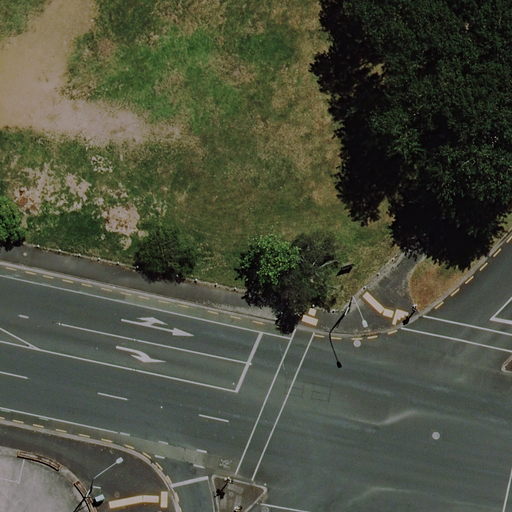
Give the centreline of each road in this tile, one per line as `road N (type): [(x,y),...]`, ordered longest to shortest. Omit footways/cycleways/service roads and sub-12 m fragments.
road 1 (secondary): [(386,425),(158,376)]
road 2 (residential): [(386,425),(511,296)]
road 3 (secondary): [(158,376),(0,335)]
road 4 (secondary): [(158,376),(194,511)]
road 5 (secondary): [(511,453),(386,425)]
road 6 (unclassified): [(301,511),(386,425)]
